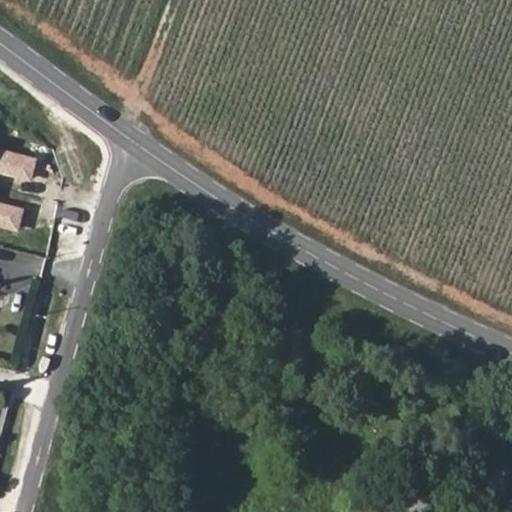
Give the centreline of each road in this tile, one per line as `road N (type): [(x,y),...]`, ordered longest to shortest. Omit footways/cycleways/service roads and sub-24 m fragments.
road 1 (secondary): [(125,135),(394,296),(511,348)]
road 2 (residential): [(125,135),(30,511)]
road 3 (secondary): [(0,38),(125,135)]
road 4 (track): [(174,0),(125,135)]
